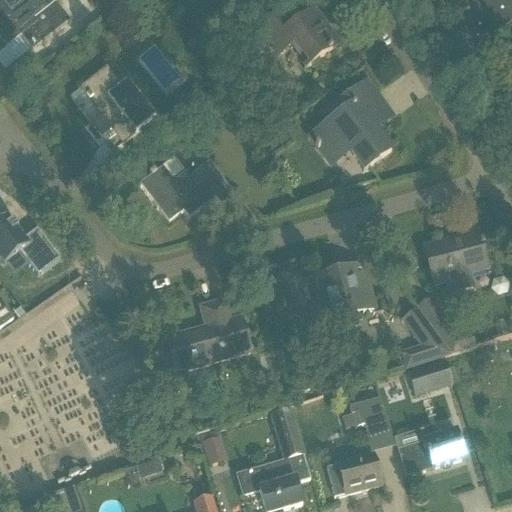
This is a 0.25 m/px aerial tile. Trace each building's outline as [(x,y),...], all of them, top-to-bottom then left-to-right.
[(0,5),(0,42),(6,50),(25,35),(36,49),(68,23),(54,5),(60,0),(0,0),(0,3),(1,5),(0,5)] [(511,0),(437,0),(478,57),(511,32),(511,0)] [(293,44),(310,68),(335,49),(321,30),(324,28),(314,13),(291,30),(280,15),(264,27),(260,29),(279,55),(293,44)] [(92,127),(101,138),(123,120),(135,135),(155,119),(126,82),(118,88),(105,72),(80,92),(102,120),(92,127)] [(345,110),(307,138),(327,165),(348,150),(364,172),(390,154),(375,132),(372,133),(365,124),(384,110),(366,85),(349,97),(341,104),(345,110)] [(179,106),(190,122),(217,102),(206,87),(179,106)] [(187,129),(195,140),(209,130),(201,118),(187,129)] [(269,138),(259,144),(267,156),(277,150),(269,138)] [(139,187),(168,225),(182,215),(188,221),(209,205),(215,212),(234,198),(208,164),(186,181),(172,162),(155,175),(153,172),(148,175),(151,178),(139,187)] [(5,219),(0,223),(0,264),(3,269),(4,268),(19,257),(28,269),(37,280),(59,263),(36,233),(25,242),(16,232),(17,231),(11,225),(5,219)] [(445,286),(449,298),(473,291),(468,275),(486,270),(477,235),(458,240),(459,243),(424,252),(434,289),(445,286)] [(360,267),(350,270),(349,269),(318,278),(324,300),(311,304),(315,321),(325,319),(330,338),(357,331),(353,320),(374,314),(365,284),(364,284),(360,267)] [(262,283),(264,291),(284,285),(282,277),(262,283)] [(492,283),(489,293),(496,300),(506,297),(508,288),(502,281),(492,283)] [(48,302),(59,293),(50,283),(39,291),(48,302)] [(417,309),(452,359),(475,350),(469,336),(457,340),(427,300),(417,309)] [(198,333),(166,342),(171,362),(175,374),(176,378),(186,375),(250,356),(246,341),(240,322),(229,325),(223,304),(200,311),(205,331),(206,333),(199,335),(198,333)] [(399,356),(404,373),(430,365),(430,366),(444,361),(444,362),(452,359),(417,309),(415,311),(416,312),(400,323),(419,350),(399,356)] [(100,310),(91,316),(99,327),(108,321),(100,310)] [(0,332),(14,323),(6,312),(0,315),(0,332)] [(431,368),(408,375),(415,398),(452,387),(445,365),(445,364),(431,368)] [(309,393),(306,378),(302,379),(301,374),(290,377),(296,396),(309,393)] [(349,417),(353,431),(380,424),(374,404),(349,410),(350,416),(349,417)] [(266,470),(234,479),(241,501),(259,496),(260,499),(263,511),(290,511),(302,509),(296,489),(296,488),(310,484),(303,460),(304,459),(291,413),(269,419),(282,465),(284,476),(269,480),(266,470)] [(420,447),(397,453),(406,481),(465,463),(456,434),(435,440),(431,429),(416,433),(420,447)] [(206,469),(224,464),(218,440),(200,445),(206,469)] [(338,467),(345,498),(381,489),(373,458),(338,467)] [(54,496),(59,511),(79,511),(72,490),(54,496)] [(214,511),(211,500),(192,506),(193,511),(214,511)]
